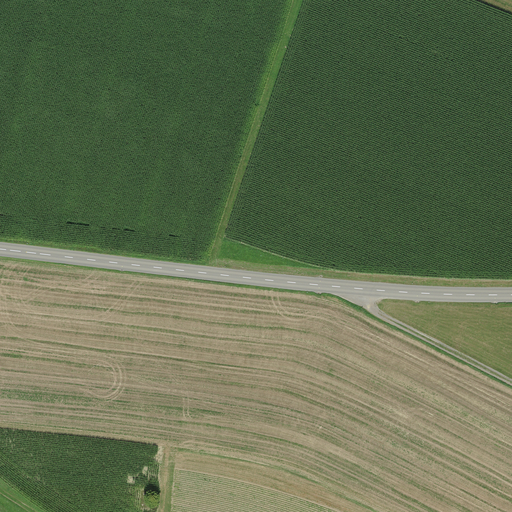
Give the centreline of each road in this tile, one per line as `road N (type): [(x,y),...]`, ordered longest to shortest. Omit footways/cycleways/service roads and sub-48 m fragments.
road 1 (tertiary): [(0,249),(352,288),(511,294)]
road 2 (track): [(352,288),(379,315),(511,383)]
